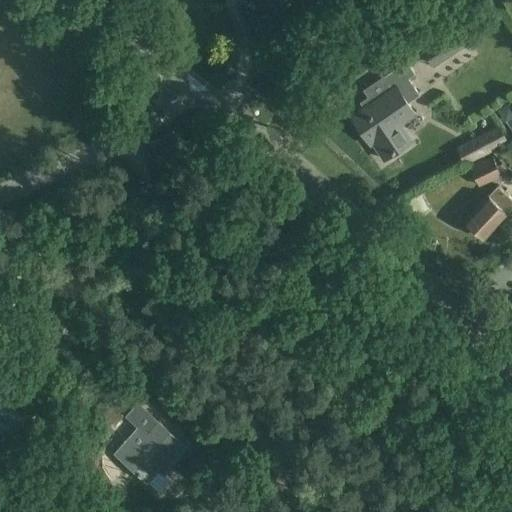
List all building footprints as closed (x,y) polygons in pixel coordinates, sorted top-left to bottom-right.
[(290,3),(288,0),(258,0),(251,4),(260,20),(290,3)] [(455,27),(423,48),(435,66),(467,45),(455,27)] [(396,85),(408,102),(420,94),(409,77),(416,73),(407,60),(385,75),(392,87),(396,85)] [(396,85),(392,87),(351,116),(370,144),(373,142),(384,160),(413,140),(401,123),(415,113),(408,102),(396,85)] [(506,121),(511,116),(511,106),(510,103),(498,110),(506,121)] [(477,135),(457,146),(466,163),(486,152),(477,135)] [(479,186),(502,174),(492,155),(470,167),(479,186)] [(175,175),(164,179),(168,189),(179,184),(175,175)] [(511,201),(494,185),(465,218),(474,226),(472,231),(477,235),(481,233),(485,236),(511,207),(511,201)] [(0,356),(0,427),(22,435),(43,371),(0,356)] [(140,426),(117,453),(151,483),(184,444),(159,422),(149,434),(140,426)] [(250,435),(239,448),(259,465),(270,452),(250,435)]
